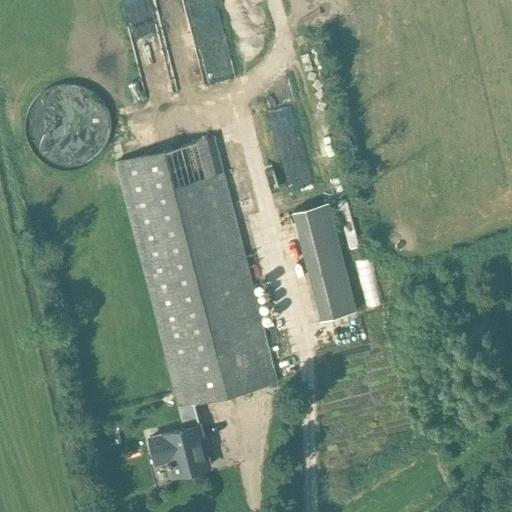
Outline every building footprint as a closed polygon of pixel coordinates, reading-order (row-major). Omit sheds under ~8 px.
[(123,0),(138,66),(162,60),(148,0),(123,0)] [(194,16),(198,51),(223,48),(219,13),(194,16)] [(35,151),(45,160),(56,166),(68,168),(80,166),(91,161),(101,152),(107,142),(110,130),(109,116),(104,103),(94,93),(82,86),(69,84),(56,86),(43,92),(34,101),(28,113),(26,126),(28,140),(35,151)] [(168,461),(172,476),(210,467),(199,424),(194,405),(277,382),(214,136),(115,161),(184,428),(149,436),(156,464),(168,461)] [(312,140),(316,174),(338,171),(335,138),(312,140)] [(293,212),(320,321),(356,312),(328,203),(293,212)] [(373,257),(359,258),(364,306),(379,304),(373,257)]
